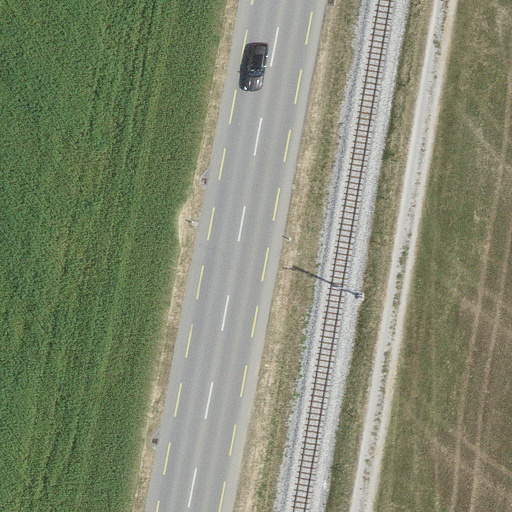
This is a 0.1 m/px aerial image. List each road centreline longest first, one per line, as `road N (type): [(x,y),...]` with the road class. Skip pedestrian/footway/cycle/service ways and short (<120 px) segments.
road 1 (tertiary): [(284,0),(187,511)]
road 2 (track): [(353,511),(446,0)]
